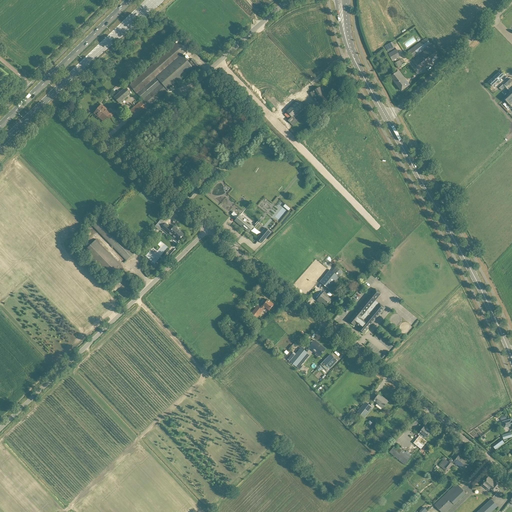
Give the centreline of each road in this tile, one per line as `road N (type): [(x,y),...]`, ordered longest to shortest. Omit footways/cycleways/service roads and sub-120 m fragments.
road 1 (unclassified): [(511,479),(208,228)]
road 2 (unclassified): [(0,427),(208,228)]
road 3 (secondary): [(511,358),(386,117)]
road 4 (unclassified): [(118,150),(296,0)]
road 5 (primary): [(0,145),(153,0)]
road 6 (primary): [(129,0),(0,126)]
road 7 (unclassified): [(386,117),(511,0)]
road 8 (secondary): [(386,117),(349,49),(339,0)]
